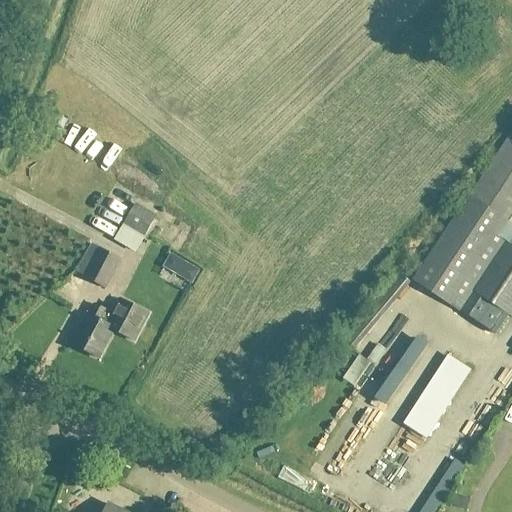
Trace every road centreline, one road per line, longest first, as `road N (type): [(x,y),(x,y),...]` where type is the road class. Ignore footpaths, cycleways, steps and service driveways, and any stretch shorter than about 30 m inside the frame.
road 1 (unclassified): [(251,511),(52,413)]
road 2 (unclassified): [(0,123),(46,0)]
